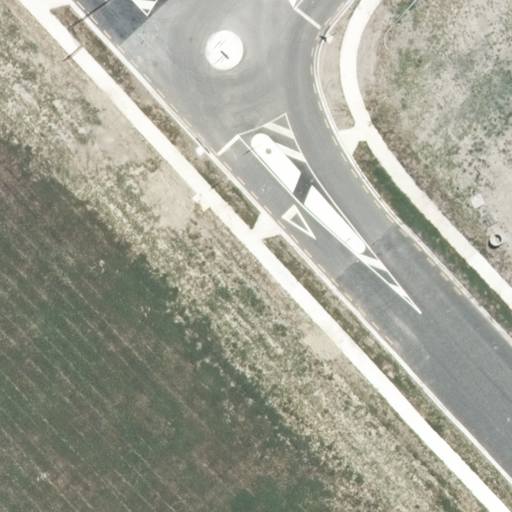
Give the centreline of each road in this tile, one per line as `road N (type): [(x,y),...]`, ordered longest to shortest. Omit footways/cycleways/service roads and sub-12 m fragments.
road 1 (residential): [(381,265),(320,241),(234,147),(205,101)]
road 2 (residential): [(285,50),(300,106),(369,221),(381,265)]
road 3 (residential): [(511,408),(381,265)]
